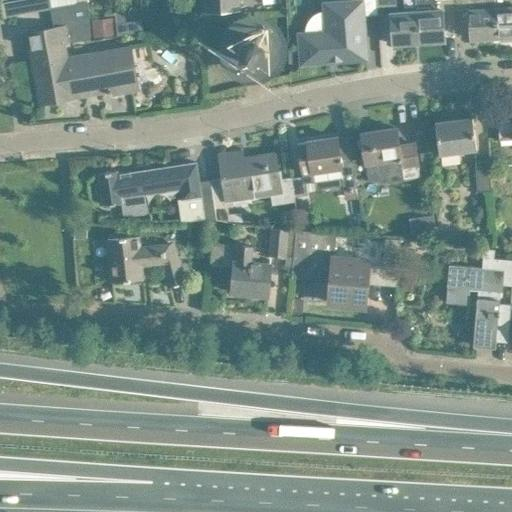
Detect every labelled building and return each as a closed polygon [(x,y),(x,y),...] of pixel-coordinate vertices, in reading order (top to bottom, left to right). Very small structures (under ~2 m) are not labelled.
[(51,8),(49,0),(38,0),(41,10),(51,8)] [(203,0),(204,12),(239,10),(238,0),(203,0)] [(364,16),(378,15),(376,0),(354,0),(354,1),(342,2),(342,7),(327,8),(327,12),(322,12),(317,16),(310,23),(308,28),(308,33),(305,33),(306,47),(301,47),(302,63),(330,61),(330,55),(366,53),(364,16)] [(376,0),(378,15),(391,14),(391,13),(392,13),(391,0),(376,0)] [(443,11),(444,10),(456,10),(454,0),(415,0),(416,11),(417,11),(419,43),(445,41),(443,11)] [(497,37),(494,0),(454,0),(456,10),(468,9),(470,39),(497,37)] [(511,0),(494,0),(497,37),(511,36),(511,0)] [(88,1),(75,4),(51,8),(54,28),(28,33),(41,103),(74,97),(74,96),(107,90),(108,92),(111,91),(111,89),(113,89),(114,93),(139,89),(131,47),(67,58),(64,43),(91,38),(88,1)] [(416,11),(392,13),(391,13),(391,14),(393,45),(419,43),(417,11),(416,11)] [(143,32),(141,20),(116,24),(118,35),(143,32)] [(262,31),(260,30),(258,29),(254,28),(251,28),(249,29),(246,30),(243,31),(241,33),(239,34),(238,36),(236,38),(235,40),(235,43),(234,46),(234,48),(235,51),(235,54),(236,56),(237,58),(239,60),(241,61),(243,63),(245,64),(247,65),(249,66),(251,66),(253,66),(256,66),(258,65),(260,64),(262,64),(264,62),(266,61),(267,59),(269,57),(270,55),(271,53),(271,50),(272,48),(272,46),(271,44),(271,41),(270,39),(269,37),(267,35),(266,34),(264,32),(262,31)] [(472,118),(446,121),(435,122),(439,155),(476,150),(472,118)] [(511,139),(511,123),(499,124),(499,140),(511,139)] [(420,177),(416,155),(414,144),(400,146),(397,128),(361,133),(368,181),(386,178),(386,176),(402,174),(403,179),(420,177)] [(340,156),(337,138),(337,137),(307,141),(308,142),(297,144),(303,183),(314,182),(315,186),(343,182),(344,190),(357,188),(354,164),(342,166),(341,160),(342,160),(342,156),(340,156)] [(242,152),(219,155),(222,178),(210,179),(216,219),(234,223),(244,223),(243,213),(230,213),(228,194),(249,191),(271,188),(273,204),(295,201),(294,197),(291,178),(282,179),(281,171),(278,171),(275,153),(243,158),(242,152)] [(196,162),(193,163),(118,174),(117,169),(99,172),(104,204),(122,202),(122,200),(145,197),(144,193),(181,188),(183,198),(194,197),(197,220),(216,219),(210,179),(199,181),(196,162)] [(490,162),(476,163),(476,192),(491,192),(490,162)] [(310,229),(307,211),(297,213),(299,228),(310,229)] [(294,257),(296,228),(272,226),(270,256),(285,257),(285,256),(294,257)] [(368,275),(398,277),(401,238),(385,237),(383,269),(369,268),(369,258),(334,255),(336,231),(310,229),(299,228),(296,228),(294,257),(292,277),(307,278),(308,270),(331,272),(330,280),(328,302),(365,305),(367,284),(368,275)] [(163,262),(167,277),(169,287),(185,283),(176,245),(139,248),(138,236),(108,239),(112,282),(142,279),(141,264),(163,262)] [(204,259),(203,236),(188,236),(188,259),(204,259)] [(268,295),(271,263),(252,262),(253,246),(213,242),(211,265),(235,267),(233,292),(252,294),(252,295),(263,296),(263,295),(268,295)] [(448,286),(447,301),(468,303),(470,289),(479,289),(474,345),(496,347),(496,341),(508,342),(511,304),(500,303),(501,291),(503,291),(503,289),(511,290),(511,287),(511,282),(511,259),(504,259),(492,258),(493,251),(484,250),(483,267),(449,264),(447,286),(448,286)]
